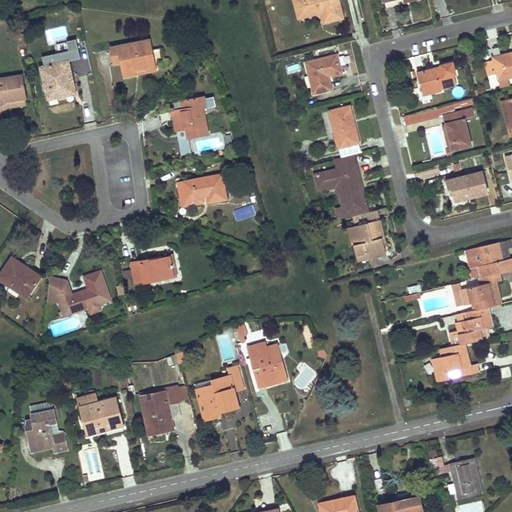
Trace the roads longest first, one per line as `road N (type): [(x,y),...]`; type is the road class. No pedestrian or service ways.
road 1 (residential): [(59,511),(511,405)]
road 2 (residential): [(511,16),(392,46),(376,73),(418,229),(449,233),(511,217)]
road 3 (residential): [(106,221),(139,212),(141,188),(129,131),(96,134)]
road 4 (residential): [(0,181),(68,227),(106,221)]
